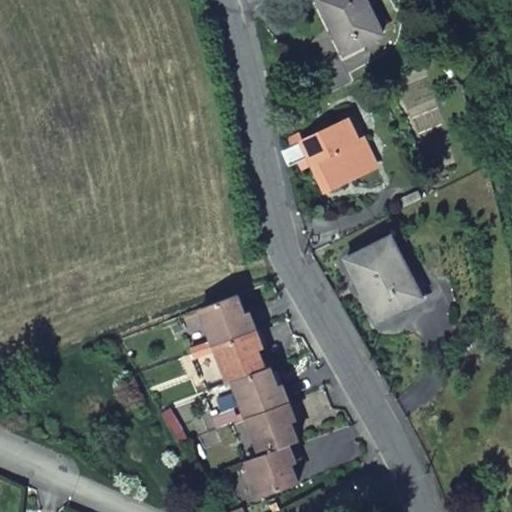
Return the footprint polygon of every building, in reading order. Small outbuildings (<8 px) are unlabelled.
[(390,38),(371,0),(325,0),(323,1),(350,57),(390,38)] [(353,116),(303,140),(292,145),(301,165),(312,160),(325,189),(372,168),(357,138),(362,136),(353,116)] [(292,145),(303,140),(300,133),(289,138),(292,145)] [(415,299),(382,237),(338,260),(370,322),(415,299)] [(211,346),(252,331),(245,313),(241,314),(234,297),(198,310),(211,346)] [(252,331),(211,346),(225,383),(230,381),(261,370),(254,350),(259,348),(252,331)] [(230,381),(243,418),(280,404),(284,403),(277,385),(273,387),(266,368),(261,370),(230,381)] [(268,372),(273,387),(277,385),(271,370),(268,372)] [(243,418),(257,455),(286,445),(294,442),(287,423),(291,421),(284,403),(280,404),(243,418)] [(246,460),(259,497),(295,483),(288,463),(292,462),(286,445),(257,455),(246,460)]
